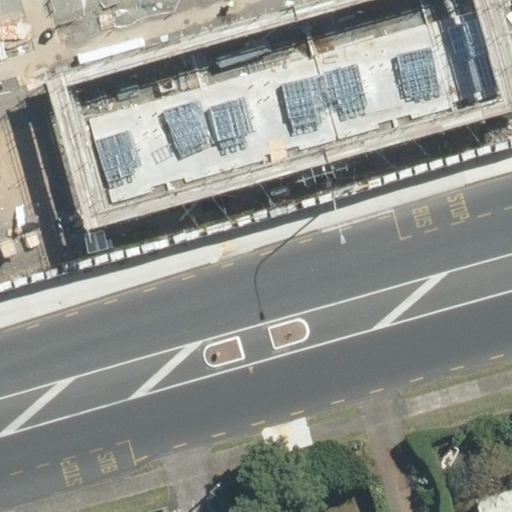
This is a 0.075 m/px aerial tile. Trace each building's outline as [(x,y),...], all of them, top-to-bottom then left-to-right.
[(26,0),(39,46),(90,32),(81,0),(26,0)] [(81,0),(90,32),(140,18),(135,0),(81,0)] [(135,0),(140,18),(191,5),(189,0),(135,0)] [(395,128),(446,114),(413,0),(365,0),(359,2),(395,128)] [(413,0),(446,114),(494,100),(466,0),(413,0)] [(344,142),(395,128),(359,2),(308,16),(344,142)] [(294,156),(344,142),(308,16),(257,30),(294,156)] [(251,168),(294,156),(257,30),(213,43),(251,168)] [(199,182),(251,168),(213,43),(164,56),(199,182)] [(147,197),(199,182),(164,56),(112,71),(147,197)] [(97,211),(147,197),(112,71),(62,85),(97,211)] [(0,184),(13,229),(57,217),(20,92),(0,96),(0,184)] [(0,233),(13,229),(0,184),(0,233)] [(511,511),(511,493),(475,504),(477,511),(511,511)]
